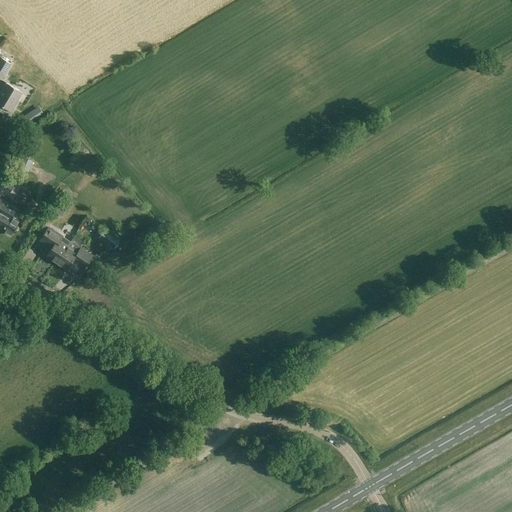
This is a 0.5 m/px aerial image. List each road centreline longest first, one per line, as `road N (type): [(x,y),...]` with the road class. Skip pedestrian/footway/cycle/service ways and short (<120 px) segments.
road 1 (track): [(511,248),(66,511)]
road 2 (unclassified): [(370,486),(333,438),(232,413),(0,269)]
road 3 (track): [(0,333),(166,232)]
road 4 (primary): [(370,486),(511,406)]
